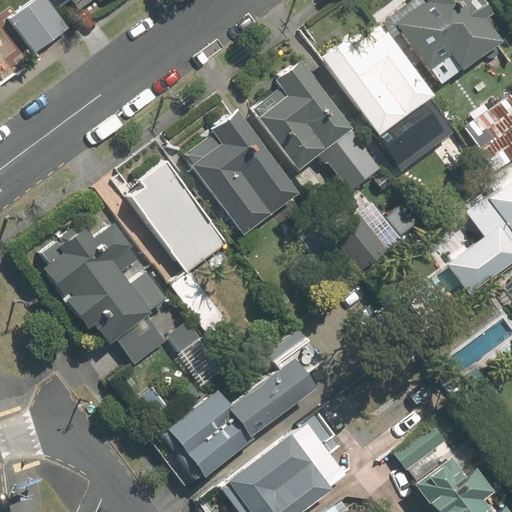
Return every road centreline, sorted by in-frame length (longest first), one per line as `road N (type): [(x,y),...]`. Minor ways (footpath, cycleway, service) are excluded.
road 1 (residential): [(227,0),(0,170)]
road 2 (residential): [(0,439),(44,431),(79,437),(139,511)]
